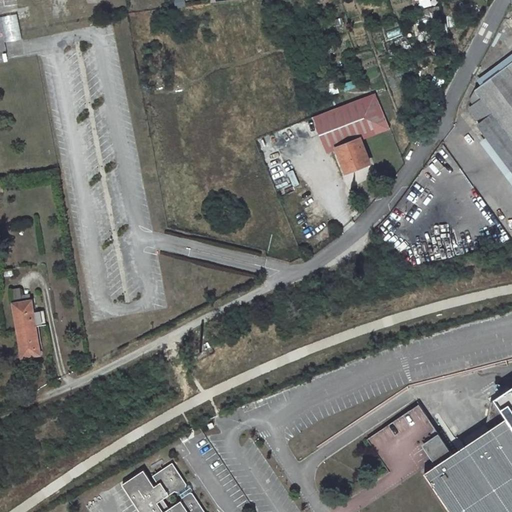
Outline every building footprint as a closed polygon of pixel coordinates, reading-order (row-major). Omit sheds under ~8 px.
[(415,11),(431,5),(428,0),(417,0),(412,2),(415,11)] [(10,14),(0,16),(0,19),(3,32),(14,31),(10,14)] [(360,26),(352,29),(359,47),(367,44),(360,26)] [(3,32),(5,42),(16,40),(14,31),(3,32)] [(478,126),(511,171),(511,63),(475,91),(470,100),(474,106),(482,101),(493,115),(478,126)] [(378,92),(314,117),(327,152),(337,148),(347,173),(375,161),(368,146),(364,148),(360,139),(394,126),(378,92)] [(13,301),(28,298),(27,294),(19,296),(18,288),(11,289),(13,301)] [(31,301),(13,304),(17,329),(35,326),(46,324),(44,310),(33,312),(31,301)] [(17,329),(21,358),(40,355),(35,326),(17,329)] [(507,419),(511,425),(511,387),(495,399),(507,419)] [(415,407),(408,413),(417,423),(424,417),(415,407)] [(425,474),(450,511),(511,511),(511,425),(507,419),(449,458),(435,467),(425,474)] [(421,447),(435,467),(449,458),(435,437),(421,447)] [(156,487),(145,470),(122,484),(141,511),(204,511),(192,493),(188,493),(184,487),(185,483),(172,463),(152,476),(158,485),(156,487)]
